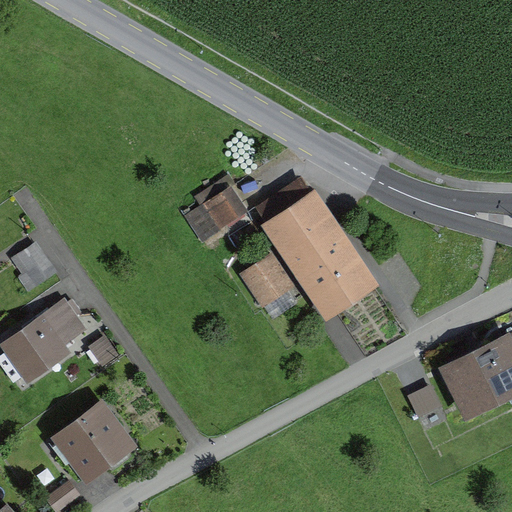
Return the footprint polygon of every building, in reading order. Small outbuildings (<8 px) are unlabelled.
[(210,241),(247,210),(223,181),(186,212),(210,241)] [(365,284),(298,186),(266,208),(332,306),(365,284)] [(36,242),(13,259),(32,286),(56,268),(36,242)] [(270,254),(239,273),(262,311),(293,292),(270,254)] [(67,299),(0,341),(0,346),(25,386),(70,358),(61,345),(87,329),(67,299)] [(511,332),(434,371),(462,426),(511,401),(511,332)] [(432,387),(409,398),(416,413),(439,402),(432,387)] [(101,400),(48,437),(84,488),(136,450),(101,400)] [(54,490),(59,504),(82,496),(77,482),(54,490)] [(14,511),(8,503),(0,508),(0,511),(14,511)]
